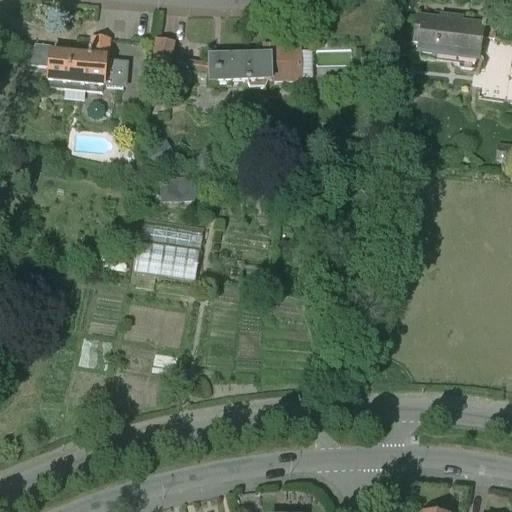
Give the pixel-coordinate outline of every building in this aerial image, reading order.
[(417,57),(420,57),(419,62),(458,67),(459,71),(474,73),(477,65),(481,41),(493,43),(495,31),(460,26),(461,22),(440,19),(440,23),(417,20),(413,47),(418,48),(417,57)] [(28,51),(27,70),(48,71),(46,93),(93,97),(102,98),(103,89),(105,64),(107,64),(108,57),(109,44),(91,42),(90,60),(50,56),(50,50),(34,49),(34,51),(28,51)] [(264,60),(209,61),(209,68),(171,62),(173,47),(156,45),(152,69),(159,70),(155,90),(175,93),(179,70),(210,75),(210,87),(246,87),(249,93),(265,93),(268,86),(271,86),(270,60),(264,60)] [(270,60),(271,86),(299,85),(298,48),(264,48),(264,60),(270,60)] [(142,158),(152,175),(174,163),(164,146),(142,158)] [(417,205),(419,179),(400,178),(398,203),(417,205)] [(160,202),(192,201),(192,182),(160,183),(160,202)] [(200,252),(203,231),(144,222),(140,243),(200,252)] [(194,286),(199,254),(140,244),(135,277),(194,286)] [(136,278),(134,289),(152,292),(153,281),(136,278)]
